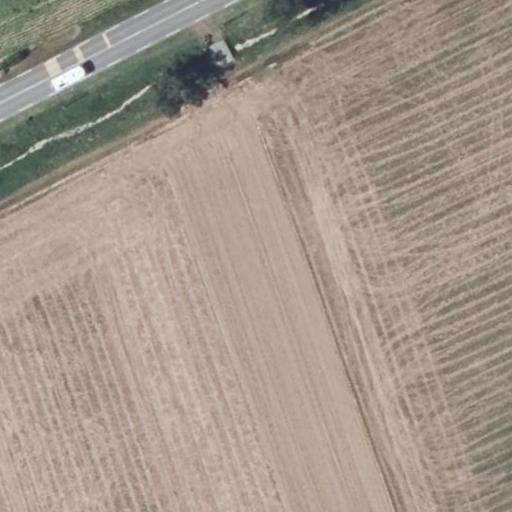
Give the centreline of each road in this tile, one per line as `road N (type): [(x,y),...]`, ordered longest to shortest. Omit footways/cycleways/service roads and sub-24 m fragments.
road 1 (track): [(0,207),(399,0)]
road 2 (primary): [(201,0),(0,103)]
